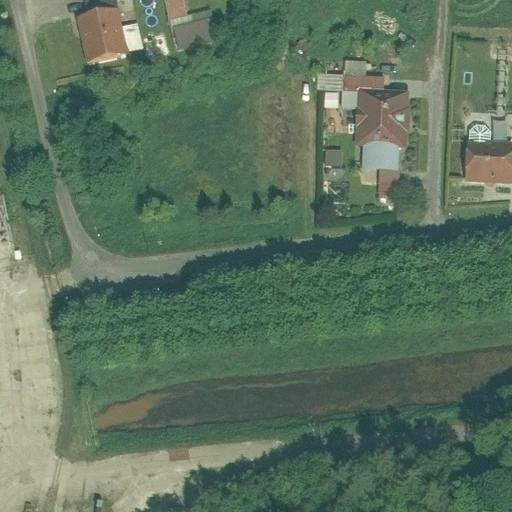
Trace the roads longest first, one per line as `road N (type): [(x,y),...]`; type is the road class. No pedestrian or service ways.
road 1 (residential): [(19,0),(72,240),(115,269),(511,222)]
road 2 (track): [(0,494),(19,471),(57,464),(328,444)]
